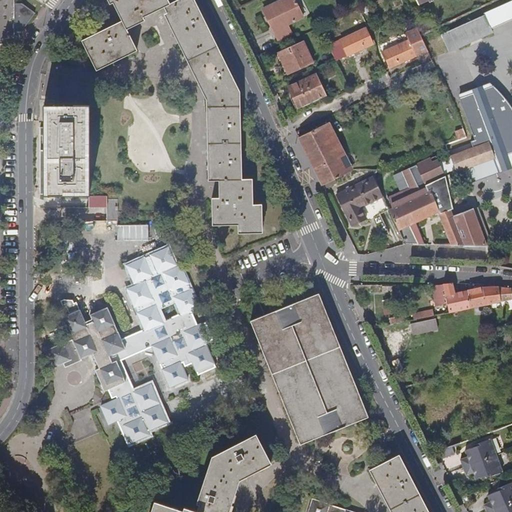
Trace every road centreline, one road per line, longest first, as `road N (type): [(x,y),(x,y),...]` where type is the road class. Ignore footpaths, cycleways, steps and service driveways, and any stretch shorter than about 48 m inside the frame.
road 1 (residential): [(0,433),(24,381),(24,95),(39,48),(69,2)]
road 2 (tertiary): [(331,272),(201,0)]
road 3 (residential): [(444,511),(331,272)]
road 4 (tertiary): [(331,272),(511,280)]
